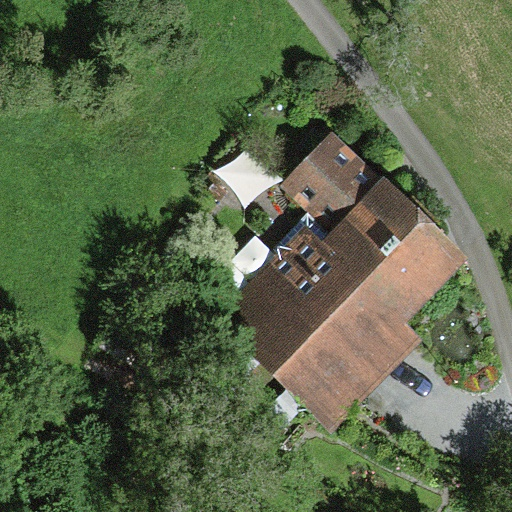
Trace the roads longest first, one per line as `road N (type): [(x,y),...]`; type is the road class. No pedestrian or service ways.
road 1 (track): [(301,0),(383,104),(443,203),(511,355)]
road 2 (track): [(0,330),(129,387)]
